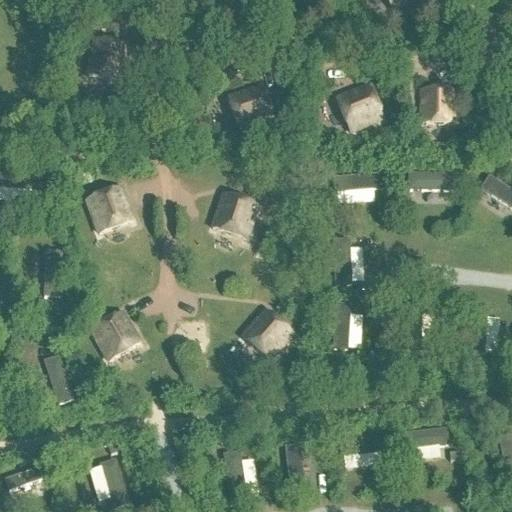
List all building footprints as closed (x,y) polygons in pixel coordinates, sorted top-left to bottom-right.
[(206,0),(213,4),(224,10),(230,0),(206,0)] [(421,0),(384,0),(392,15),(421,0)] [(87,80),(122,88),(130,53),(95,45),(87,80)] [(336,105),(350,138),(383,124),(369,91),(336,105)] [(228,104),(239,137),(273,126),(261,92),(228,104)] [(421,129),(455,129),(455,95),(421,95),(421,129)] [(377,181),(331,184),(333,206),(380,203),(377,181)] [(446,182),(404,181),(410,209),(452,206),(446,182)] [(29,188),(0,187),(0,204),(29,204),(29,188)] [(511,199),(489,188),(477,210),(511,226),(511,199)] [(133,227),(120,194),(87,206),(99,239),(133,227)] [(212,234),(246,245),(257,211),(224,200),(212,234)] [(49,244),(34,248),(40,274),(55,270),(49,244)] [(363,261),(340,261),(343,291),(365,293),(363,261)] [(266,316),(242,343),(269,366),(293,339),(266,316)] [(441,317),(413,317),(413,354),(440,355),(441,317)] [(499,320),(474,318),(476,353),(495,362),(499,320)] [(140,349),(122,319),(91,337),(109,367),(140,349)] [(362,324),(345,327),(344,343),(334,345),(333,361),(345,361),(364,359),(362,324)] [(50,347),(28,350),(34,393),(56,389),(50,347)] [(403,439),(407,466),(441,462),(439,450),(450,449),(448,433),(403,439)] [(511,437),(499,440),(505,482),(511,480),(511,437)] [(342,448),(345,474),(377,470),(376,457),(385,456),(384,443),(342,448)] [(284,450),(289,496),(317,493),(315,470),(302,472),(299,449),(284,450)] [(240,456),(223,458),(230,504),(259,500),(254,465),(241,466),(240,456)] [(117,471),(88,481),(95,511),(102,511),(126,507),(117,471)] [(41,478),(0,486),(6,506),(47,499),(41,478)]
